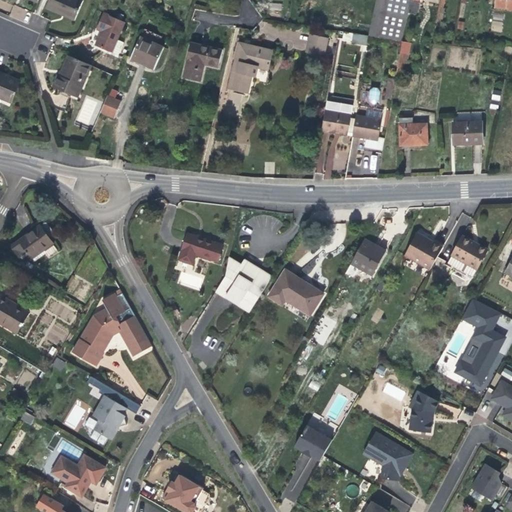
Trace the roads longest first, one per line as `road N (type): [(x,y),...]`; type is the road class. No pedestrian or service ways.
road 1 (tertiary): [(156,183),(288,194),(511,188)]
road 2 (unclassified): [(102,215),(184,368)]
road 3 (unclassified): [(204,402),(268,511)]
road 4 (unclassified): [(433,511),(474,438),(486,434),(511,447)]
